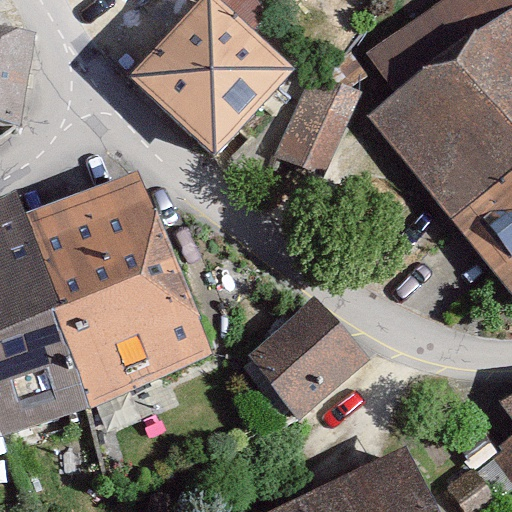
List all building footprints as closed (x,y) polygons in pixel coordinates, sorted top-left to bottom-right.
[(137,68),(192,8),(182,0),(136,0),(102,38),(137,68)] [(269,18),(256,0),(224,0),(218,5),(211,0),(209,0),(129,87),(216,168),(295,79),(249,37),(269,18)] [(396,102),(369,121),(511,299),(511,0),(450,0),(370,59),(396,102)] [(19,130),(36,37),(0,30),(0,138),(13,129),(19,130)] [(362,98),(310,78),(277,161),(329,181),(362,98)] [(0,449),(93,420),(213,364),(136,181),(25,220),(18,197),(0,206),(0,449)] [(301,430),(371,373),(315,307),(246,363),(301,430)] [(511,400),(498,407),(511,425),(511,440),(498,451),(501,455),(494,460),(511,484),(511,400)] [(434,511),(407,455),(285,511),(434,511)] [(474,472),(447,491),(463,511),(491,511),(499,506),(474,472)]
